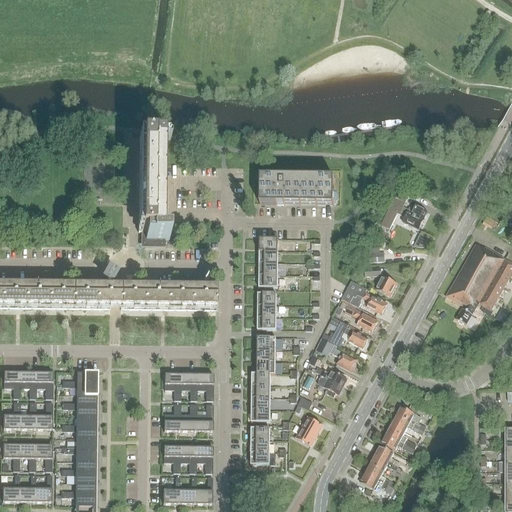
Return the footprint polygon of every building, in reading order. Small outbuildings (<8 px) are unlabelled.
[(163,139),(139,139),(139,188),(138,234),(143,234),(143,245),(163,245),(163,241),(168,241),(168,234),(163,234),(163,188),(163,139)] [(334,207),(334,179),(260,178),(260,206),(334,207)] [(398,215),(405,219),(403,222),(419,230),(427,214),(414,208),(413,210),(410,209),(409,211),(403,209),(408,198),(398,193),(381,227),(390,231),(398,215)] [(424,249),(429,239),(420,234),(413,248),(424,249)] [(259,241),(259,254),(278,254),(278,241),(259,241)] [(490,311),(493,306),(511,273),(511,264),(485,249),(484,250),(476,246),(446,298),(463,308),(456,320),(466,326),(478,305),(490,311)] [(259,254),(259,266),(278,266),(278,254),(259,254)] [(369,264),(385,263),(384,254),(368,255),(369,264)] [(259,266),(259,277),(278,278),(278,266),(259,266)] [(365,278),(381,277),(380,270),(365,272),(365,278)] [(102,287),(0,285),(0,309),(115,311),(216,312),(216,288),(115,287),(110,287),(113,282),(110,281),(113,276),(110,273),(107,279),(102,287)] [(277,290),(278,278),(259,277),(259,290),(277,290)] [(390,298),(397,286),(388,282),(387,283),(382,280),(377,290),(382,293),(390,298)] [(387,305),(365,294),(367,291),(359,287),(358,286),(351,283),(348,288),(342,300),(350,304),(359,309),(361,304),(360,304),(362,299),(370,303),(367,309),(381,316),(387,305)] [(258,295),(258,308),(276,308),(276,296),(258,295)] [(349,305),(346,311),(344,315),(351,319),(352,317),(360,322),(358,327),(372,334),(378,323),(355,311),(357,309),(349,305)] [(276,320),(276,308),(258,308),(257,320),(276,320)] [(502,311),(496,320),(502,323),(507,314),(502,311)] [(331,334),(327,343),(340,349),(343,342),(341,341),(344,335),(351,338),(349,344),(363,351),(368,341),(347,330),(348,327),(341,323),(333,319),(330,325),(337,329),(335,333),(334,336),(331,334)] [(276,333),(276,320),(257,320),(257,333),(276,333)] [(257,340),(257,352),(276,352),(276,340),(257,340)] [(321,340),(316,352),(325,357),(331,345),(321,340)] [(334,346),(329,354),(333,356),(340,360),(337,365),(351,373),(357,362),(336,351),(337,348),(334,346)] [(275,364),(276,352),(257,352),(257,364),(275,364)] [(275,376),(275,364),(257,364),(257,376),(252,376),(275,376)] [(320,377),(343,389),(347,380),(344,379),(345,377),(334,371),(330,378),(327,376),(328,375),(318,369),(316,372),(315,374),(320,376),(320,377)] [(13,401),(20,401),(20,391),(20,374),(4,374),(4,391),(13,391),(13,401)] [(29,401),(36,401),(36,391),(36,375),(20,374),(20,391),(29,391),(29,401)] [(52,402),(53,375),(36,375),(36,391),(45,391),(45,401),(52,402)] [(63,384),(63,387),(97,387),(97,375),(77,375),(76,384),(63,384)] [(181,403),(181,393),(181,376),(164,376),(164,393),(174,393),(174,403),(181,403)] [(197,403),(197,393),(197,376),(181,376),(181,393),(190,393),(190,403),(197,403)] [(213,377),(197,376),(197,393),(206,393),(206,403),(212,403),(212,404),(213,404),(213,377)] [(275,377),(275,376),(252,376),(252,388),(270,388),(270,377),(275,377)] [(343,389),(320,377),(317,382),(323,385),(323,384),(326,385),(324,390),(327,391),(325,395),(333,399),(335,395),(338,397),(343,389)] [(97,387),(63,387),(63,389),(76,389),(76,397),(97,397),(97,387)] [(270,400),(270,388),(252,388),(251,400),(270,400)] [(63,406),(63,409),(96,409),(97,397),(76,397),(76,406),(63,406)] [(302,399),(298,407),(308,412),(312,405),(302,399)] [(270,412),(270,400),(251,400),(251,412),(270,412)] [(3,432),(20,432),(20,418),(20,405),(14,405),(13,418),(3,418),(3,432)] [(20,432),(36,432),(36,418),(36,405),(30,405),(29,418),(20,418),(20,432)] [(46,405),(45,418),(36,418),(36,432),(52,432),(52,405),(46,405)] [(180,434),(180,417),(181,407),(174,407),(174,417),(164,417),(164,433),(180,434)] [(180,434),(196,434),(196,417),(197,407),(190,407),(190,417),(180,417),(180,434)] [(206,407),(206,417),(196,417),(196,434),(213,434),(213,407),(212,407),(206,407)] [(411,421),(414,416),(400,408),(396,415),(397,415),(395,417),(424,433),(426,429),(411,421)] [(96,409),(63,409),(63,411),(76,411),(76,419),(96,420),(96,409)] [(270,425),(270,412),(251,412),(251,425),(270,425)] [(394,419),(390,426),(405,434),(407,429),(408,429),(422,437),(424,433),(395,417),(394,420),(394,419)] [(62,428),(62,431),(96,431),(96,420),(76,419),(76,428),(62,428)] [(316,438),(322,427),(308,419),(302,429),(316,438)] [(416,447),(411,444),(408,442),(402,439),(405,434),(390,426),(386,433),(387,434),(386,436),(414,451),(416,447)] [(310,448),(316,438),(302,429),(296,440),(310,448)] [(251,430),(251,443),(269,443),(270,430),(251,430)] [(96,431),(62,431),(62,433),(76,433),(76,442),(96,442),(96,431)] [(395,453),(397,448),(412,456),(414,451),(386,436),(384,438),(380,444),(381,445),(395,453)] [(62,450),(62,453),(96,453),(96,442),(76,442),(76,450),(62,450)] [(251,443),(251,455),(269,455),(269,443),(251,443)] [(13,474),(19,474),(19,461),(19,447),(3,447),(3,461),(13,461),(13,474)] [(29,474),(35,474),(35,461),(36,447),(19,447),(19,461),(29,461),(29,474)] [(52,447),(36,447),(35,461),(45,461),(45,474),(51,474),(52,474),(52,447)] [(391,460),(393,455),(394,455),(380,448),(378,447),(375,454),(376,454),(375,456),(398,469),(400,465),(391,460)] [(180,476),(180,465),(180,449),(163,449),(163,465),(173,465),(173,476),(180,476)] [(189,476),(196,476),(196,466),(196,449),(180,449),(180,465),(189,466),(189,476)] [(212,449),(196,449),(196,466),(205,466),(205,476),(212,476),(212,449)] [(76,456),(75,464),(96,464),(96,453),(62,453),(62,456),(76,456)] [(269,467),(269,455),(251,455),(251,467),(269,467)] [(398,469),(375,456),(373,459),(372,458),(369,465),(384,473),(386,468),(395,473),(397,469),(398,469)] [(96,464),(75,464),(75,472),(62,472),(62,475),(96,476),(96,464)] [(384,473),(369,465),(365,472),(366,472),(365,474),(387,487),(389,483),(381,479),(384,473)] [(375,492),(378,487),(386,491),(385,493),(391,497),(394,491),(387,487),(365,474),(363,477),(362,476),(359,484),(375,492)] [(96,476),(62,475),(62,478),(75,478),(75,486),(96,487),(96,476)] [(19,504),(19,491),(19,478),(15,478),(15,490),(2,490),(2,504),(19,504)] [(31,491),(19,491),(19,504),(35,505),(35,491),(35,478),(31,478),(31,491)] [(47,491),(35,491),(35,505),(51,505),(52,478),(51,478),(47,478),(47,491)] [(163,506),(179,506),(180,492),(180,479),(175,479),(175,492),(163,492),(163,506)] [(191,492),(180,492),(179,506),(195,506),(196,493),(196,480),(191,480),(191,492)] [(207,493),(196,493),(195,506),(212,507),(212,480),(211,480),(207,480),(207,493)] [(96,487),(75,486),(75,494),(62,494),(62,497),(95,498),(96,487)] [(95,498),(62,497),(62,500),(75,500),(75,509),(95,509),(95,508),(95,498)]
